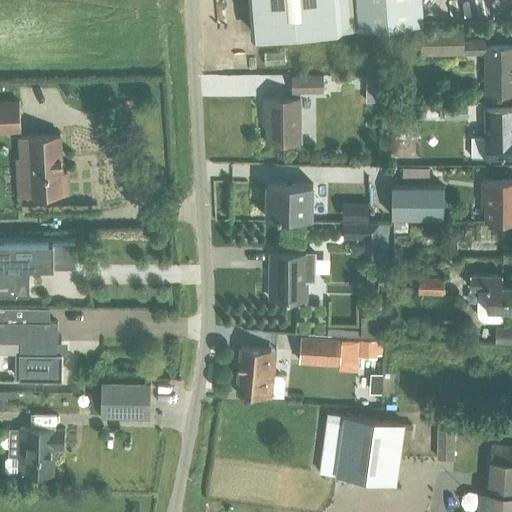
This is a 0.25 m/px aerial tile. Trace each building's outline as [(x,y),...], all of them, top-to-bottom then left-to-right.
[(253,0),(256,35),(420,22),(418,0),(253,0)] [(397,45),(421,44),(420,28),(396,29),(397,45)] [(486,93),(511,92),(511,44),(486,45),(486,40),(463,40),(463,28),(423,29),(423,54),(486,53),(486,93)] [(324,75),(292,76),(292,92),(324,91),(324,75)] [(381,76),(367,76),(368,101),(381,101),(381,76)] [(264,97),(264,118),(268,118),(268,143),(301,142),(300,96),(264,97)] [(20,101),(0,101),(0,131),(21,130),(20,101)] [(444,118),(469,118),(468,105),(444,106),(444,118)] [(422,106),(388,106),(389,134),(402,134),(402,122),(422,122),(422,106)] [(511,108),(486,109),(487,135),(473,135),(473,156),(511,155),(511,108)] [(20,136),(21,158),(14,158),(17,196),(68,193),(67,171),(63,171),(61,134),(20,136)] [(484,204),(483,221),(511,220),(511,177),(481,178),(480,204),(484,204)] [(314,181),(267,180),(267,217),(314,218),(314,181)] [(402,185),(393,185),(393,217),(443,217),(443,185),(429,185),(402,185)] [(343,218),(369,219),(369,203),(343,203),(343,218)] [(367,234),(388,234),(387,221),(368,221),(368,220),(343,220),(343,236),(367,236),(367,234)] [(408,220),(394,220),(394,232),(408,232),(408,220)] [(26,243),(4,243),(4,296),(30,296),(30,292),(30,280),(30,267),(55,267),(76,267),(76,255),(76,242),(75,243),(26,243)] [(306,300),(306,280),(315,280),(316,252),(270,251),(270,269),(272,269),(272,299),(306,300)] [(443,292),(444,276),(415,274),(414,279),(419,279),(419,291),(432,292),(431,296),(443,296),(443,292)] [(502,320),(502,309),(511,308),(511,284),(503,284),(503,274),(471,274),(470,287),(478,288),(477,310),(478,315),(482,318),(486,320),(502,320)] [(362,335),(377,335),(377,314),(362,314),(362,335)] [(0,341),(20,341),(20,343),(20,348),(20,353),(20,363),(19,367),(19,379),(20,379),(45,380),(62,380),(63,380),(63,365),(63,354),(57,354),(57,342),(58,342),(58,331),(58,321),(50,321),(42,321),(28,321),(14,321),(7,321),(3,321),(1,321),(0,320),(0,341)] [(511,324),(495,324),(495,341),(511,341),(511,324)] [(302,333),(301,361),(340,363),(341,335),(302,333)] [(359,341),(359,353),(382,355),(383,342),(359,341)] [(244,394),(250,395),(250,394),(272,396),(284,397),(286,379),(282,374),(274,374),(268,373),(270,349),(241,346),(237,392),(245,393),(244,394)] [(150,412),(151,382),(103,381),(102,412),(150,412)] [(396,483),(405,423),(345,414),(337,474),(396,483)] [(455,425),(437,424),(437,459),(454,459),(455,425)] [(7,457),(5,459),(5,470),(7,472),(14,472),(14,473),(19,474),(55,474),(55,447),(65,447),(65,429),(55,428),(20,427),(19,456),(14,456),(14,457),(7,457)] [(511,511),(511,445),(492,444),(486,511),(511,511)]
